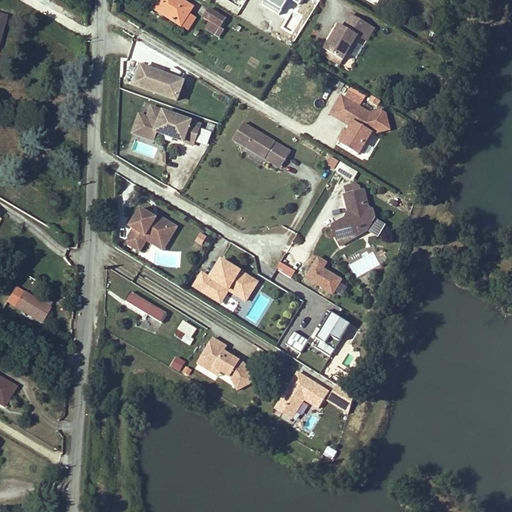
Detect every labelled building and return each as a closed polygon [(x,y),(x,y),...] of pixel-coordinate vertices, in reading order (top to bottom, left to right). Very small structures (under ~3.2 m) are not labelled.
[(193,8),(180,0),(162,0),(156,10),(182,27),(187,18),(193,8)] [(226,19),(210,9),(204,18),(221,28),(226,19)] [(324,49),(328,51),(341,60),(356,35),(360,37),(367,23),(352,14),(344,26),(339,24),(324,49)] [(182,27),(188,31),(193,22),(187,18),(182,27)] [(221,28),(212,23),(207,31),(215,36),(221,28)] [(372,26),(367,23),(360,37),(365,40),(372,26)] [(225,30),(221,28),(215,36),(219,39),(225,30)] [(339,64),(341,60),(328,51),(325,56),(339,64)] [(159,95),(182,103),(189,84),(146,69),(140,88),(155,93),(159,95)] [(306,85),(307,79),(297,76),(295,83),(306,85)] [(356,97),(359,92),(348,86),(345,91),(356,97)] [(390,119),(341,92),(328,114),(346,124),(336,142),(359,154),(373,128),(382,133),(390,119)] [(156,110),(152,121),(149,131),(161,135),(170,138),(176,140),(198,148),(205,127),(156,110)] [(149,131),(152,121),(144,118),(138,136),(158,143),(161,135),(149,131)] [(249,149),(268,161),(272,154),(288,164),(294,154),(278,145),(246,125),(236,141),(246,147),(247,148),(248,148),(249,149)] [(272,154),(268,161),(284,170),(288,164),(272,154)] [(330,156),(325,165),(334,170),(338,160),(330,156)] [(353,179),(357,170),(339,161),(334,170),(353,179)] [(370,208),(366,191),(345,196),(350,217),(341,219),(336,221),(334,223),(333,229),(341,246),(357,236),(355,233),(369,230),(376,218),(373,209),(370,208)] [(129,242),(139,248),(147,234),(152,237),(156,231),(167,238),(176,224),(159,213),(157,216),(150,211),(142,207),(131,225),(135,227),(129,236),(129,242)] [(148,239),(165,248),(179,225),(176,224),(167,238),(156,231),(152,237),(147,234),(139,248),(141,250),(148,239)] [(199,232),(195,241),(202,245),(207,235),(199,232)] [(342,277),(324,268),(328,260),(316,254),(304,279),(334,293),(342,277)] [(223,258),(211,277),(203,272),(195,286),(218,299),(218,298),(226,286),(230,289),(248,299),(254,288),(259,280),(223,258)] [(291,278),(295,269),(279,261),(275,270),(291,278)] [(23,276),(19,286),(27,290),(31,279),(23,276)] [(230,289),(226,286),(218,298),(218,299),(222,302),(230,289)] [(168,313),(133,291),(127,301),(162,323),(168,313)] [(19,304),(43,319),(48,312),(30,301),(33,297),(26,293),(19,304)] [(50,308),(33,297),(30,301),(48,312),(50,308)] [(41,322),(43,319),(19,304),(17,307),(41,322)] [(352,324),(353,322),(330,307),(318,326),(323,328),(317,336),(322,339),(317,346),(332,356),(352,324)] [(192,337),(197,328),(183,319),(177,329),(184,333),(181,340),(190,345),(194,339),(192,337)] [(310,339),(295,330),(287,343),(302,352),(306,346),(310,339)] [(244,363),(236,358),(235,360),(231,358),(231,355),(223,350),(226,346),(212,337),(201,356),(208,360),(207,362),(220,371),(228,376),(230,376),(230,377),(237,390),(254,380),(244,363)] [(181,371),(185,360),(174,356),(170,367),(181,371)] [(208,360),(201,356),(197,363),(218,375),(220,371),(207,362),(208,360)] [(188,376),(191,368),(183,366),(180,373),(188,376)] [(329,390),(298,371),(290,383),(293,385),(282,402),(296,410),(304,398),(319,407),(329,390)] [(0,376),(0,402),(6,406),(17,387),(0,376)] [(293,385),(290,383),(275,407),(292,417),(296,410),(282,402),(293,385)] [(354,394),(337,383),(329,396),(349,409),(354,394)] [(349,409),(329,396),(327,399),(348,413),(349,409)] [(323,455),(333,459),(336,449),(326,446),(323,455)]
